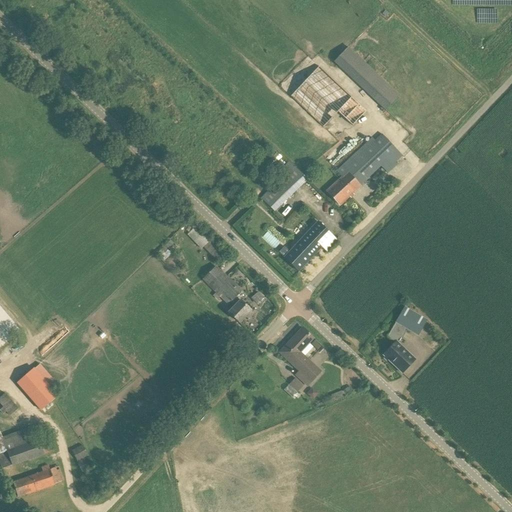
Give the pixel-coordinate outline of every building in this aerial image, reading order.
[(385,110),(399,94),(347,46),(333,61),(385,110)] [(366,111),(319,67),(291,96),(324,127),(338,112),(353,126),(366,111)] [(337,171),(343,178),(327,192),(340,206),(361,186),(360,186),(381,167),(388,173),(397,165),(396,163),(403,156),(383,135),(376,141),(372,138),(337,171)] [(295,167),(261,199),(274,212),(307,180),(295,167)] [(298,272),(321,247),(327,252),(337,241),(318,223),(290,253),(284,248),(279,253),(298,272)] [(200,229),(191,239),(201,249),(203,247),(218,262),(225,255),(216,247),(217,246),(211,240),(200,229)] [(171,241),(156,255),(164,263),(175,252),(170,248),(174,244),(171,241)] [(251,311),(237,297),(242,292),(216,267),(203,279),(229,305),(224,309),(239,323),(251,311)] [(256,304),(263,298),(259,292),(251,299),(256,304)] [(395,323),(407,330),(418,336),(427,320),(404,307),(395,323)] [(395,343),(383,355),(402,373),(415,360),(399,344),(407,330),(395,323),(394,323),(395,324),(388,336),(395,343)] [(300,353),(307,346),(313,338),(303,329),(280,353),(299,371),(295,376),(307,387),(321,372),(300,353)] [(58,397),(34,369),(18,383),(42,411),(58,397)] [(295,378),(289,385),(297,393),(304,386),(295,378)] [(306,395),(312,400),(319,392),(312,387),(306,395)] [(19,409),(6,394),(0,398),(0,402),(4,407),(0,410),(4,415),(7,412),(10,416),(19,409)] [(0,433),(0,453),(38,440),(32,422),(0,433)] [(0,464),(2,470),(55,451),(50,436),(38,440),(0,453),(0,464)] [(77,461),(88,456),(83,446),(72,451),(77,461)] [(51,470),(49,467),(42,469),(44,473),(13,483),(18,497),(48,487),(64,481),(59,467),(51,470)] [(86,486),(81,490),(84,495),(86,494),(88,497),(91,495),(88,492),(90,491),(86,486)]
